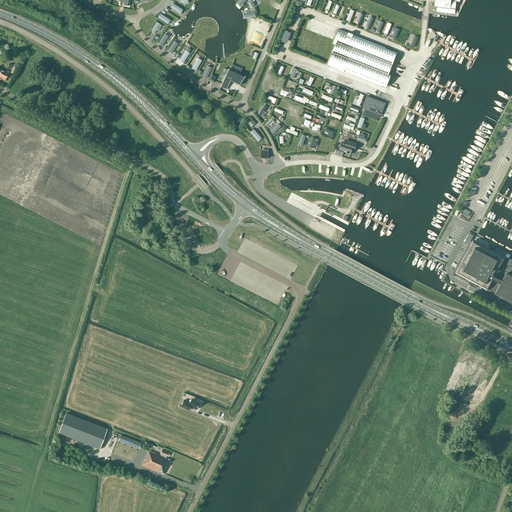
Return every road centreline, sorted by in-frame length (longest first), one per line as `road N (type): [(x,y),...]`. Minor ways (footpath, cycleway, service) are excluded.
road 1 (unclassified): [(188,511),(303,291),(223,248),(226,232)]
road 2 (unclassified): [(226,232),(176,207),(160,174),(0,90)]
road 3 (unclassified): [(278,166),(372,158),(419,59),(426,0)]
road 4 (primary): [(437,311),(309,245)]
road 5 (residential): [(242,106),(152,46),(133,17)]
road 6 (primary): [(93,62),(191,158)]
road 7 (primary): [(192,151),(93,62)]
